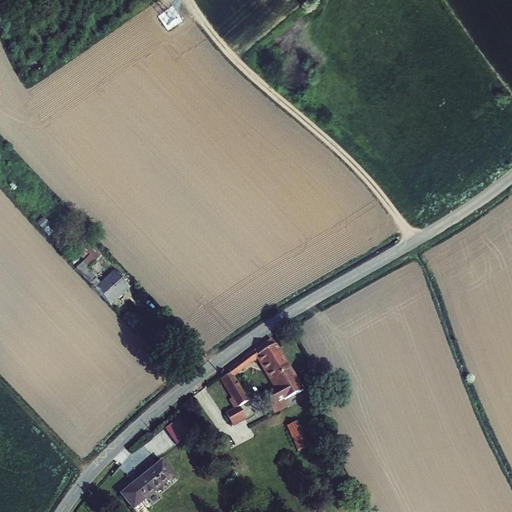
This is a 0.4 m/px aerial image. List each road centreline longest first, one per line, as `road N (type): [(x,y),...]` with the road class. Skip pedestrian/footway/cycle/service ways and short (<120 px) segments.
road 1 (unclassified): [(61,511),(111,451),(183,387),(511,176)]
road 2 (track): [(186,0),(246,72),(375,187),(413,242)]
